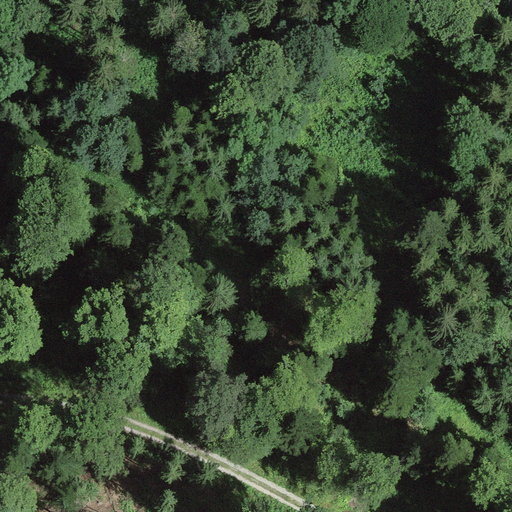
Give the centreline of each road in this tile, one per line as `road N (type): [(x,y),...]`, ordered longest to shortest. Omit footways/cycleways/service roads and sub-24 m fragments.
road 1 (track): [(511,461),(494,440),(433,408),(339,316),(185,225),(0,136)]
road 2 (track): [(0,395),(141,427),(315,511)]
